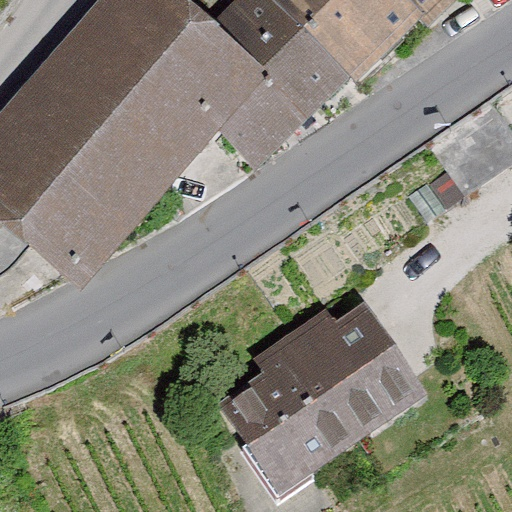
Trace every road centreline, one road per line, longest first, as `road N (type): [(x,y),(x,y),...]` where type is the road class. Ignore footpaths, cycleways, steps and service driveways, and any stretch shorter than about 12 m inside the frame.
road 1 (tertiary): [(0,365),(272,218),(511,33)]
road 2 (unknown): [(511,212),(397,310)]
